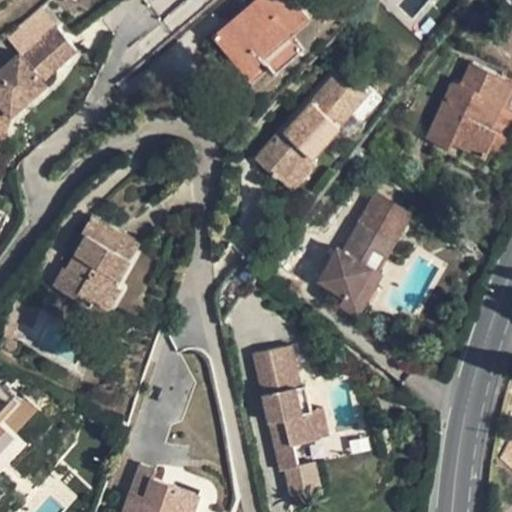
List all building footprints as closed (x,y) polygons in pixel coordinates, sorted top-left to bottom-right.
[(307,17),(292,0),(257,0),(216,35),(252,78),(269,63),(263,55),(307,17)] [(43,78),(77,48),(58,27),(24,57),(20,53),(0,70),(0,106),(1,102),(16,91),(26,101),(47,83),(43,78)] [(506,78),(472,61),(462,83),(454,79),(427,138),(452,149),(455,144),(485,157),(497,129),(485,123),(506,78)] [(372,88),(346,65),(287,130),(285,127),(256,159),(277,178),(278,177),(292,189),(317,161),(313,157),(341,126),(339,124),(372,88)] [(511,85),(511,80),(506,78),(485,123),(493,127),(511,85)] [(12,114),(26,101),(16,91),(1,102),(12,114)] [(0,106),(0,135),(4,137),(12,114),(1,102),(0,106)] [(412,211),(377,192),(360,222),(395,241),(412,211)] [(65,268),(54,286),(88,306),(92,299),(109,308),(121,288),(116,285),(141,241),(92,214),(82,231),(87,234),(75,253),(66,269),(65,268)] [(387,257),(395,241),(360,222),(343,251),(338,248),(319,279),(345,294),(354,299),(372,266),(366,264),(374,250),(387,257)] [(87,234),(82,231),(70,250),(75,253),(87,234)] [(387,257),(374,250),(366,264),(372,266),(379,271),(387,257)] [(372,266),(354,299),(364,305),(382,273),(379,271),(372,266)] [(354,299),(345,294),(339,304),(358,316),(364,305),(354,299)] [(18,320),(26,303),(14,297),(0,329),(0,334),(11,339),(18,320)] [(40,309),(26,303),(18,320),(32,327),(40,309)] [(23,344),(11,339),(7,348),(19,353),(23,344)] [(270,350),(253,354),(276,451),(292,448),(290,443),(319,437),(312,409),(302,411),(297,389),(301,388),(293,355),(273,360),(270,350)] [(324,406),(312,409),(319,437),(331,434),(324,406)] [(155,469),(141,464),(131,491),(145,496),(152,477),(155,469)] [(193,511),(200,493),(152,477),(145,496),(131,491),(123,511),(193,511)]
